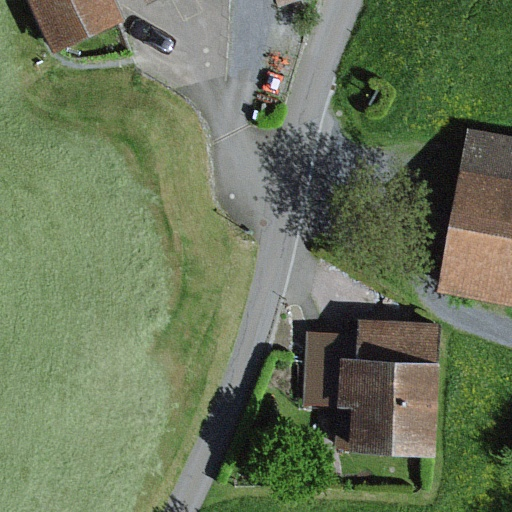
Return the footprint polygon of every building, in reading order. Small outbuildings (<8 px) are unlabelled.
[(106,0),(28,0),(53,55),(118,26),(106,0)] [(139,0),(144,8),(159,0),(139,0)] [(511,139),(466,130),(434,293),(511,308),(511,139)] [(350,366),(338,365),(335,415),(350,416),(347,459),(431,463),(438,322),(353,318),(352,337),(350,366)] [(302,413),(335,415),(338,365),(350,366),(352,337),(305,336),(302,413)]
